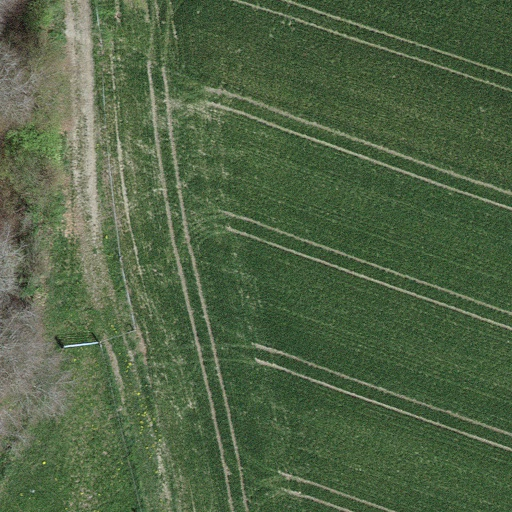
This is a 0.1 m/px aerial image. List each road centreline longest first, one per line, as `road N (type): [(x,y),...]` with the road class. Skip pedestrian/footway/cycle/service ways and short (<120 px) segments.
road 1 (track): [(70,0),(94,237),(159,511)]
road 2 (track): [(94,237),(0,458)]
